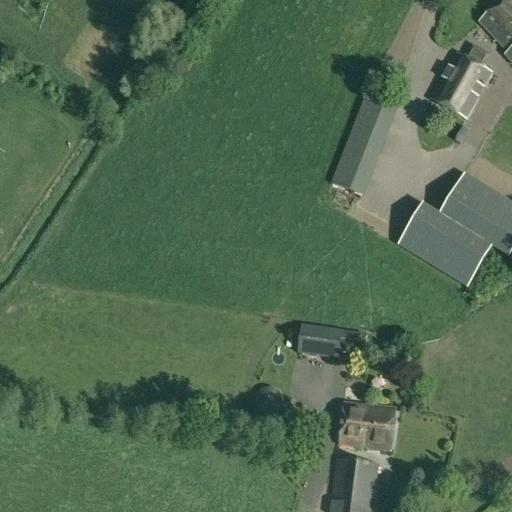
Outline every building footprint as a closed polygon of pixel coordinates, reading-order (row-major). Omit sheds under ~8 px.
[(508,52),(511,48),(511,0),(503,0),(480,22),(508,52)] [(467,119),(492,73),(457,53),(432,100),(467,119)] [(510,259),(511,254),(511,204),(465,176),(441,216),(424,206),(399,247),(468,289),(492,248),(510,259)] [(339,360),(344,331),(303,326),(298,354),(339,360)] [(391,452),(397,409),(372,406),(372,407),(345,404),(340,446),(391,452)] [(372,511),(379,466),(339,461),(332,511),(372,511)]
